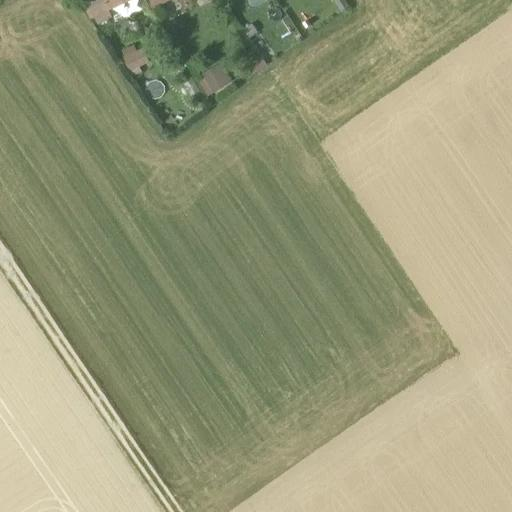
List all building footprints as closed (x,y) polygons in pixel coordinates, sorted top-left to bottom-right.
[(79,0),(88,20),(107,11),(104,4),(101,0),(79,0)] [(112,0),(104,4),(107,11),(128,2),(126,0),(112,0)] [(147,0),(152,10),(172,0),(147,0)] [(142,49),(122,58),(128,73),(149,64),(142,49)] [(220,64),(201,75),(212,94),(231,82),(220,64)]
